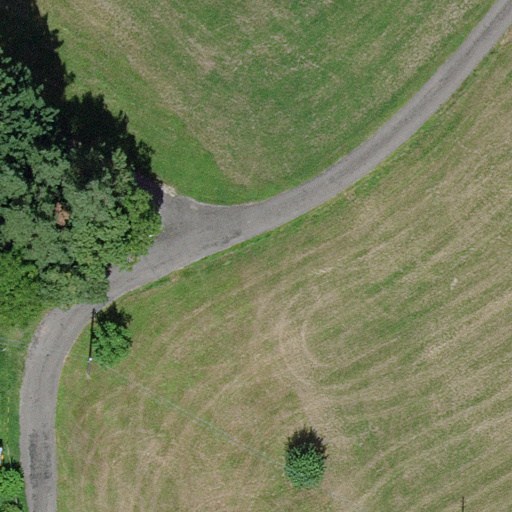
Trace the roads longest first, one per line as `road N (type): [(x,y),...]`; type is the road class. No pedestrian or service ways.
road 1 (track): [(510,0),(468,55),(321,190),(92,289),(59,322),(36,360),(38,511)]
road 2 (track): [(0,115),(168,210),(201,246)]
